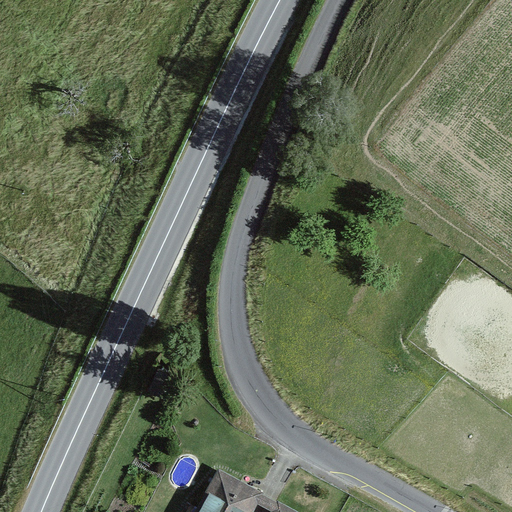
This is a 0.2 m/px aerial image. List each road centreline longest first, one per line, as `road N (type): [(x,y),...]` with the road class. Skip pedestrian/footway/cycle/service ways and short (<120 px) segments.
road 1 (residential): [(441,511),(291,433),(245,375),(234,328),(232,281),(244,228),(342,0)]
road 2 (secondary): [(41,511),(280,0)]
